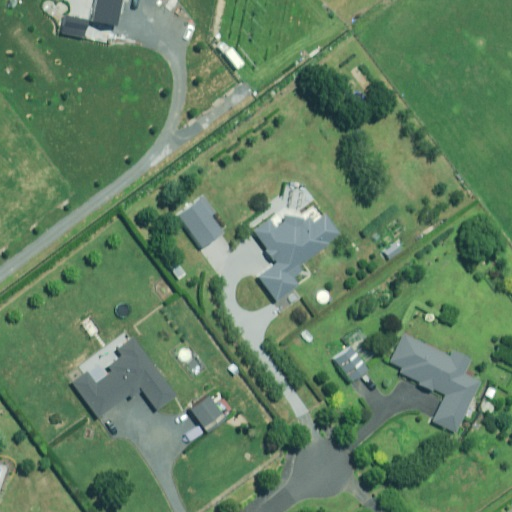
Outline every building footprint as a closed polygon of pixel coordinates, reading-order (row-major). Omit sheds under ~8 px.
[(222,234),(198,201),(177,216),(201,249),(222,234)] [(340,236),(324,215),(313,224),(308,218),(305,221),(288,217),(285,222),(274,230),(268,221),(252,233),(275,264),(257,278),(275,303),(297,286),(288,274),(340,236)] [(413,230),(405,219),(395,226),(403,237),(413,230)] [(321,290),(316,283),(304,292),(308,298),(321,290)] [(417,386),(431,392),(432,391),(445,397),(442,402),(432,424),(454,435),(480,383),(463,375),(470,362),(451,353),(449,357),(403,335),(389,363),(400,369),(398,374),(418,384),(417,386)] [(121,357),(109,365),(113,371),(94,385),(84,371),(69,381),(97,419),(139,388),(156,411),(175,397),(132,339),(123,346),(116,350),(121,357)] [(367,370),(350,347),(329,363),(347,386),(367,370)] [(224,419),(207,397),(189,412),(206,433),(224,419)]
